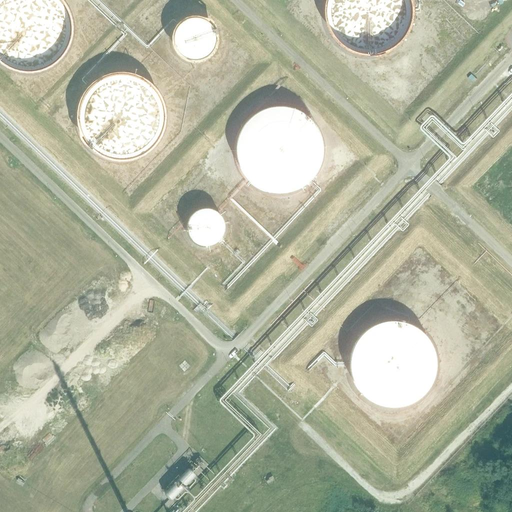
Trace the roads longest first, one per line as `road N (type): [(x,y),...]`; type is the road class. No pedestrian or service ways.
road 1 (unclassified): [(511,264),(230,0)]
road 2 (unclassified): [(238,359),(0,132)]
road 3 (unclassified): [(511,381),(399,500),(379,495),(308,431)]
